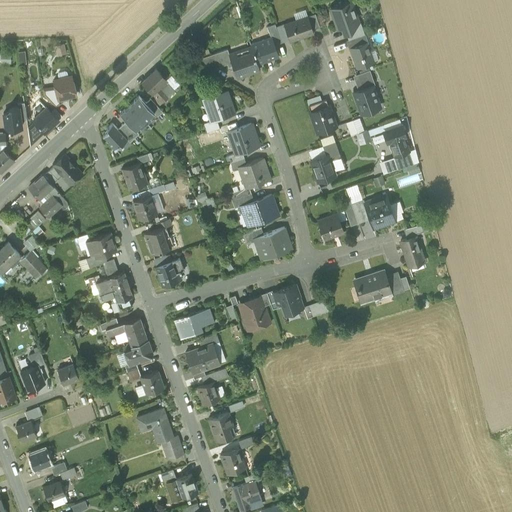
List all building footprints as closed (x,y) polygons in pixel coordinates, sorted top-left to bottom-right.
[(330,8),(338,30),(344,28),(358,23),(350,1),(330,8)] [(295,20),(308,16),(305,9),(293,13),(295,20)] [(308,16),(312,29),(319,27),(315,13),(308,16)] [(289,40),(289,42),(314,33),(312,29),(308,16),(295,20),(283,24),(289,40)] [(344,28),(348,40),(362,35),(358,23),(344,28)] [(274,45),(281,42),(276,27),(275,24),(267,26),(271,37),(272,40),(274,45)] [(283,24),(276,27),(281,42),(289,40),(283,24)] [(364,42),(362,35),(348,40),(350,47),(364,42)] [(251,47),(253,50),(257,64),(267,61),(278,57),(274,45),(272,40),(265,43),(264,39),(250,44),(251,47)] [(351,55),(356,69),(374,62),(367,41),(364,42),(350,47),(353,54),(351,55)] [(66,54),(64,43),(54,45),(57,56),(66,54)] [(228,67),(232,66),(228,55),(229,55),(227,49),(213,54),(218,67),(227,64),(228,67)] [(259,70),(257,64),(253,50),(241,54),(239,51),(229,55),(228,55),(232,66),(236,78),(259,70)] [(26,64),(25,51),(18,52),(19,65),(26,64)] [(198,59),(213,73),(218,67),(213,54),(198,59)] [(154,95),(162,103),(169,97),(174,92),(173,90),(164,81),(166,79),(156,69),(142,82),(154,95)] [(356,75),(360,86),(373,81),(370,70),(356,75)] [(58,79),(68,76),(67,72),(65,71),(59,72),(57,75),(58,79)] [(166,79),(164,81),(173,90),(179,85),(170,75),(166,79)] [(55,87),(58,100),(60,99),(76,95),(71,76),(68,76),(58,79),(53,80),(55,87)] [(354,92),(361,113),(379,106),(372,85),(375,84),(373,81),(360,86),(361,89),(354,92)] [(51,103),(55,108),(61,103),(60,99),(58,100),(55,87),(42,88),(43,95),(51,103)] [(213,120),(213,121),(217,120),(235,113),(227,90),(202,98),(207,112),(210,111),(213,120)] [(158,107),(162,103),(154,95),(150,98),(158,107)] [(145,103),(138,96),(133,100),(134,101),(130,105),(146,123),(152,118),(150,116),(154,112),(145,103)] [(169,97),(162,103),(163,105),(170,98),(169,97)] [(145,103),(154,112),(157,116),(162,111),(158,107),(150,98),(145,103)] [(33,119),(46,107),(40,100),(32,107),(33,119)] [(308,107),(310,112),(328,106),(326,100),(308,107)] [(17,104),(18,107),(19,107),(21,121),(27,120),(26,118),(25,105),(24,102),(17,104)] [(51,103),(46,107),(58,120),(62,116),(55,108),(51,103)] [(26,118),(33,120),(33,119),(32,107),(31,104),(25,105),(26,118)] [(141,128),(146,123),(130,105),(125,109),(124,109),(119,113),(126,121),(135,130),(139,126),(141,128)] [(325,127),(326,130),(336,127),(329,106),(328,106),(310,112),(309,112),(316,130),(325,127)] [(22,127),(21,121),(19,107),(18,107),(11,108),(7,113),(7,112),(6,112),(6,113),(3,113),(5,126),(9,129),(22,127)] [(33,120),(35,121),(45,132),(58,120),(46,107),(33,119),(33,120)] [(359,118),(353,120),(357,133),(364,131),(359,118)] [(384,131),(401,124),(399,119),(368,130),(370,136),(384,131)] [(204,123),(207,132),(219,128),(217,120),(213,121),(213,120),(210,121),(204,123)] [(346,122),(351,136),(356,134),(357,133),(353,120),(346,122)] [(45,132),(35,121),(28,128),(30,146),(45,132)] [(135,130),(126,121),(122,125),(134,138),(138,134),(135,130)] [(127,139),(117,129),(112,123),(106,129),(108,131),(102,136),(114,149),(120,143),(121,145),(127,139)] [(239,152),(240,153),(242,152),(259,146),(251,123),(227,132),(231,141),(235,139),(239,152)] [(394,155),(394,156),(408,151),(409,151),(404,136),(405,136),(401,124),(384,131),(384,134),(385,138),(387,141),(388,142),(389,141),(390,145),(391,148),(392,151),(393,152),(394,155)] [(134,138),(122,125),(117,129),(127,139),(130,142),(134,138)] [(370,141),(366,130),(364,131),(357,133),(356,134),(359,145),(370,141)] [(323,146),(335,141),(332,135),(320,139),(323,146)] [(130,142),(127,139),(121,145),(125,149),(131,144),(130,142)] [(231,141),(235,153),(239,152),(235,139),(231,141)] [(322,146),(324,152),(337,148),(335,141),(323,146),(322,146)] [(326,155),(324,152),(322,146),(308,151),(312,160),(326,155)] [(328,155),(330,161),(340,157),(337,148),(324,152),(326,155),(328,155)] [(3,149),(0,152),(0,171),(1,172),(14,160),(3,149)] [(409,151),(408,151),(413,164),(417,162),(418,162),(415,149),(409,151)] [(393,157),(397,169),(406,166),(413,164),(408,151),(394,156),(394,155),(393,156),(393,157)] [(228,156),(231,162),(244,157),(242,152),(240,153),(239,152),(235,153),(228,156)] [(136,157),(138,163),(141,162),(141,163),(150,160),(147,153),(136,157)] [(53,165),(54,166),(62,175),(63,176),(63,177),(70,185),(82,174),(64,154),(53,165)] [(335,175),(333,171),(330,161),(328,155),(326,155),(312,160),(310,161),(315,172),(314,172),(317,182),(335,175)] [(246,163),(244,157),(231,162),(233,169),(239,167),(239,166),(246,163)] [(344,167),(340,157),(330,161),(333,171),(344,167)] [(383,174),(397,169),(393,157),(379,162),(383,174)] [(248,186),(248,188),(249,187),(271,180),(263,158),(246,163),(239,166),(239,167),(243,177),(244,177),(248,186)] [(122,169),(129,189),(146,183),(143,175),(145,174),(141,163),(141,162),(138,163),(122,169)] [(420,171),(417,162),(413,164),(406,166),(409,175),(420,171)] [(54,166),(49,170),(57,179),(62,175),(54,166)] [(199,166),(190,169),(192,174),(201,171),(199,166)] [(52,184),(57,179),(49,170),(44,175),(52,184)] [(52,195),(61,204),(65,200),(61,196),(53,185),(52,184),(44,175),(42,174),(29,187),(44,203),(52,195)] [(385,184),(382,174),(372,178),(376,187),(385,184)] [(151,188),(161,185),(159,179),(148,183),(146,183),(148,189),(151,188)] [(173,182),(164,185),(165,190),(175,187),(173,182)] [(351,204),(362,200),(356,183),(345,187),(349,197),(351,204)] [(153,194),(158,193),(165,190),(164,185),(163,184),(161,185),(151,188),(153,194)] [(232,200),(238,198),(251,193),(249,187),(248,188),(248,186),(229,193),(232,200)] [(150,195),(153,194),(151,188),(148,189),(137,193),(139,199),(150,195)] [(216,206),(213,196),(207,198),(205,192),(194,195),(199,207),(207,204),(208,208),(216,206)] [(150,195),(156,213),(164,210),(158,193),(153,194),(150,195)] [(254,201),(251,193),(238,198),(240,205),(254,201)] [(246,213),(250,225),(279,215),(271,194),(254,201),(240,205),(243,213),(246,213)] [(369,219),(373,229),(395,221),(390,204),(386,194),(364,202),(363,202),(367,213),(369,219)] [(40,209),(48,217),(53,212),(61,204),(52,195),(44,203),(45,205),(40,209)] [(133,201),(139,219),(156,214),(156,213),(150,195),(139,199),(133,201)] [(196,206),(193,196),(185,199),(189,209),(196,206)] [(345,206),(351,204),(349,197),(342,199),(345,206)] [(362,200),(351,204),(345,206),(349,219),(356,217),(367,213),(363,202),(364,202),(363,199),(362,200)] [(399,201),(390,204),(395,221),(403,218),(401,212),(403,211),(399,201)] [(38,210),(33,214),(41,223),(46,219),(38,210)] [(317,220),(318,223),(338,216),(337,213),(317,220)] [(367,213),(356,217),(358,223),(369,219),(367,213)] [(33,214),(29,218),(37,227),(41,223),(33,214)] [(318,223),(324,240),(344,233),(338,216),(318,223)] [(351,225),(358,223),(356,217),(349,219),(351,225)] [(32,231),(37,227),(29,218),(24,222),(26,224),(31,229),(32,231)] [(156,223),(158,228),(165,226),(166,226),(171,224),(169,218),(156,223)] [(434,221),(421,224),(423,231),(436,228),(434,221)] [(26,233),(31,229),(26,224),(21,228),(26,233)] [(405,228),(408,236),(423,231),(421,224),(405,228)] [(144,233),(151,254),(168,248),(165,238),(169,237),(166,226),(165,226),(158,228),(144,233)] [(259,246),(263,259),(292,249),(284,227),(263,234),(253,238),(255,241),(257,247),(259,246)] [(242,234),(246,244),(255,241),(253,238),(263,234),(261,228),(242,234)] [(95,253),(96,256),(104,253),(115,249),(109,232),(89,239),(86,240),(89,248),(93,247),(95,253)] [(87,255),(95,253),(93,247),(89,248),(86,240),(89,239),(87,233),(76,237),(81,250),(85,248),(87,255)] [(32,234),(27,239),(34,247),(39,243),(32,234)] [(400,241),(408,264),(423,259),(416,236),(400,241)] [(31,249),(34,247),(27,239),(23,242),(30,251),(31,249)] [(0,270),(0,271),(19,254),(8,242),(0,249),(0,270)] [(55,249),(48,247),(46,253),(53,255),(55,249)] [(48,267),(31,249),(30,251),(19,260),(35,279),(48,267)] [(96,256),(92,257),(93,260),(102,256),(104,262),(107,261),(104,253),(96,256)] [(154,259),(157,266),(168,262),(166,255),(154,259)] [(92,267),(103,262),(104,262),(102,256),(93,260),(90,261),(92,267)] [(107,261),(104,262),(103,262),(107,275),(118,271),(113,258),(107,261)] [(89,268),(86,259),(78,262),(81,271),(89,268)] [(172,261),(176,273),(178,272),(184,271),(179,259),(172,261)] [(423,259),(408,264),(410,270),(425,265),(423,259)] [(161,279),(163,285),(181,279),(178,272),(176,273),(172,261),(168,262),(157,266),(156,267),(160,279),(161,279)] [(229,262),(223,266),(227,272),(233,268),(229,262)] [(358,288),(362,301),(390,292),(391,292),(385,275),(383,269),(374,272),(374,274),(355,280),(357,287),(358,289),(358,288)] [(404,291),(403,289),(399,277),(397,271),(385,275),(391,292),(390,292),(391,295),(404,291)] [(108,277),(100,280),(95,282),(98,288),(100,294),(128,284),(124,272),(118,274),(108,277)] [(92,290),(98,288),(95,282),(100,280),(98,275),(88,278),(92,290)] [(405,275),(399,277),(403,289),(409,287),(405,275)] [(132,296),(128,284),(100,294),(102,300),(115,296),(117,302),(129,297),(132,296)] [(284,314),(303,307),(295,285),(273,292),(277,305),(281,303),(284,314)] [(277,305),(273,292),(272,290),(266,292),(270,303),(272,309),(278,307),(277,305)] [(261,295),(265,305),(270,303),(266,292),(260,294),(260,295),(261,295)] [(239,305),(248,331),(254,328),(253,325),(268,320),(269,323),(270,323),(265,305),(261,295),(260,295),(249,299),(250,302),(239,305)] [(117,302),(120,311),(132,306),(129,297),(117,302)] [(17,299),(4,304),(6,309),(19,304),(17,299)] [(325,299),(309,305),(313,316),(329,310),(325,299)] [(114,313),(120,311),(117,302),(110,304),(114,313)] [(225,307),(230,319),(237,317),(232,304),(225,307)] [(307,318),(313,316),(309,305),(303,307),(307,318)] [(174,320),(180,338),(195,332),(194,327),(201,325),(200,322),(212,318),(209,308),(174,320)] [(76,323),(84,320),(81,311),(73,313),(76,323)] [(101,330),(106,329),(105,328),(118,324),(116,317),(99,324),(101,330)] [(139,317),(122,323),(125,330),(128,340),(130,339),(144,334),(145,334),(139,317)] [(253,325),(254,328),(269,323),(268,320),(253,325)] [(121,332),(118,324),(105,328),(106,329),(108,337),(114,334),(121,332)] [(117,344),(128,340),(125,330),(121,332),(114,334),(117,344)] [(203,336),(206,345),(212,343),(213,344),(219,342),(215,332),(203,336)] [(130,339),(132,345),(146,340),(144,334),(130,339)] [(128,364),(136,362),(150,357),(150,358),(153,353),(152,353),(151,350),(150,346),(149,346),(147,340),(146,340),(132,345),(133,349),(124,352),(128,364)] [(219,342),(213,344),(219,363),(225,361),(219,342)] [(185,352),(192,372),(203,369),(219,363),(213,344),(212,343),(206,345),(201,347),(185,352)] [(57,369),(73,363),(74,363),(69,350),(56,355),(53,349),(47,351),(53,368),(55,371),(58,370),(57,369)] [(34,353),(39,365),(45,363),(41,354),(40,350),(34,353)] [(48,370),(53,368),(47,351),(41,354),(45,363),(48,370)] [(124,365),(128,364),(124,352),(116,355),(120,366),(124,365)] [(37,365),(39,365),(34,353),(29,355),(33,366),(37,365)] [(124,365),(127,372),(138,368),(136,362),(128,364),(124,365)] [(58,370),(63,384),(79,378),(73,363),(57,369),(58,370)] [(21,371),(28,389),(44,383),(37,365),(33,366),(21,371)] [(0,379),(8,376),(4,366),(0,367),(0,379)] [(140,374),(138,368),(127,372),(129,378),(140,374)] [(224,368),(205,374),(201,376),(204,384),(207,383),(213,381),(213,382),(227,377),(224,368)] [(194,378),(201,376),(205,374),(203,369),(192,372),(192,373),(194,378)] [(143,383),(146,393),(164,387),(157,370),(140,376),(143,383)] [(0,400),(15,395),(8,376),(0,379),(0,400)] [(197,386),(203,403),(218,398),(218,397),(215,387),(213,382),(213,381),(207,383),(204,384),(197,386)] [(138,396),(146,393),(143,383),(135,386),(138,396)] [(221,385),(215,387),(218,397),(225,394),(221,385)] [(228,405),(230,412),(243,407),(240,401),(228,405)] [(26,411),(29,418),(41,413),(39,407),(26,411)] [(151,423),(158,442),(162,441),(173,437),(173,436),(163,407),(148,413),(137,417),(140,427),(151,423)] [(208,418),(216,441),(235,434),(227,411),(208,418)] [(16,426),(21,440),(36,435),(31,420),(16,426)] [(162,441),(165,449),(180,444),(177,435),(173,436),(173,437),(162,441)] [(241,447),(241,448),(253,444),(251,436),(238,440),(241,447)] [(183,452),(180,444),(165,449),(167,458),(183,452)] [(29,455),(34,469),(51,463),(45,448),(29,455)] [(221,454),(227,473),(244,467),(238,448),(221,454)] [(54,474),(60,472),(66,470),(63,462),(51,467),(54,474)] [(74,467),(66,470),(60,472),(62,479),(76,474),(74,467)] [(160,473),(163,480),(175,476),(173,469),(160,473)] [(244,477),(246,483),(254,480),(255,481),(259,479),(257,472),(244,477)] [(175,478),(182,497),(198,492),(191,473),(175,478)] [(173,500),(182,497),(175,478),(167,481),(168,483),(165,484),(168,490),(169,489),(173,500)] [(48,500),(51,499),(65,494),(65,493),(60,480),(43,487),(48,500)] [(236,495),(241,510),(250,507),(249,503),(248,500),(253,498),(254,501),(261,498),(255,481),(254,480),(246,483),(232,488),(235,496),(236,495)] [(67,500),(65,494),(51,499),(53,505),(67,500)] [(254,501),(249,503),(250,507),(251,510),(264,506),(261,498),(254,501)] [(72,505),(74,511),(75,511),(87,508),(84,500),(72,505)] [(182,508),(183,511),(200,511),(201,511),(197,503),(182,508)] [(282,511),(279,503),(261,509),(262,511),(282,511)]
